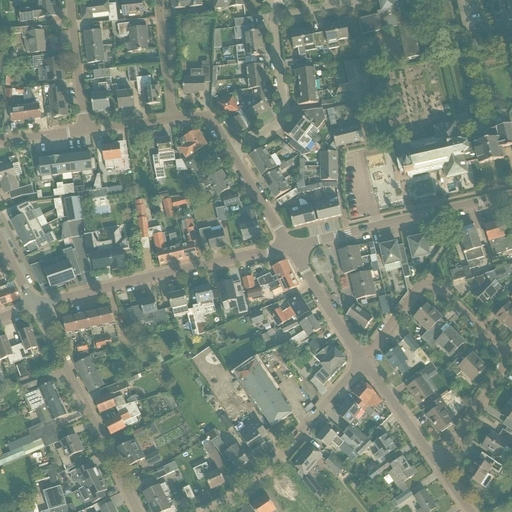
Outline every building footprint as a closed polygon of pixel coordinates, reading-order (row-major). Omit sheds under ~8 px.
[(18,9),(18,13),(20,22),(33,21),(33,19),(39,18),(56,16),(54,0),(36,0),(38,7),(32,8),(32,7),(18,9)] [(122,3),(115,4),(117,22),(124,21),(124,16),(142,14),(140,0),(128,0),(122,1),(122,3)] [(172,10),(182,9),(185,9),(185,4),(184,0),(166,0),(167,7),(172,6),(172,10)] [(188,0),(189,3),(189,8),(202,7),(201,0),(188,0)] [(213,0),(213,1),(214,9),(244,6),(242,0),(213,0)] [(358,20),(360,29),(362,35),(381,31),(381,30),(398,27),(405,59),(420,56),(416,36),(421,35),(417,15),(415,16),(414,12),(418,11),(415,0),(378,0),(381,11),(376,12),(377,15),(358,20)] [(511,0),(509,1),(492,4),(494,16),(495,16),(511,12),(511,0)] [(82,20),(92,18),(92,14),(108,13),(109,22),(117,22),(115,4),(108,5),(108,2),(80,6),(82,20)] [(495,16),(498,30),(511,26),(511,17),(511,12),(495,16)] [(234,20),(235,28),(248,27),(253,26),(252,18),(242,19),(234,20)] [(340,24),(335,25),(338,41),(349,39),(349,42),(355,41),(353,27),(347,28),(345,20),(339,21),(340,24)] [(146,28),(136,29),(130,30),(129,23),(118,25),(119,37),(130,36),(132,51),(147,50),(145,37),(147,36),(146,28)] [(325,32),(319,34),(322,47),(322,49),(322,50),(339,47),(338,41),(335,25),(330,26),(329,23),(324,24),(325,32)] [(306,30),(301,31),(305,52),(305,51),(322,49),(322,47),(319,34),(313,35),(312,26),(306,27),(306,30)] [(511,26),(498,30),(501,43),(511,40),(511,26)] [(30,28),(10,30),(11,35),(22,34),(22,39),(23,39),(25,46),(27,53),(30,53),(30,54),(45,52),(42,32),(41,32),(41,27),(30,28)] [(248,27),(235,28),(234,28),(235,40),(244,39),(244,46),(263,43),(262,31),(249,33),(248,27)] [(293,49),(298,48),(299,56),(306,55),(305,51),(305,52),(301,31),(296,32),(296,29),(290,30),(293,49)] [(84,33),(86,48),(102,46),(100,31),(84,33)] [(238,65),(242,64),(252,63),(252,57),(265,56),(263,43),(244,46),(245,52),(236,53),(238,65)] [(102,46),(86,48),(88,64),(103,62),(102,46)] [(46,56),(36,57),(32,57),(34,70),(46,68),(47,82),(63,80),(61,60),(46,62),(46,56)] [(349,84),(361,81),(363,91),(369,90),(364,60),(345,64),(349,84)] [(246,67),(248,79),(267,76),(266,71),(263,71),(262,65),(246,67)] [(137,82),(136,79),(135,66),(127,67),(129,83),(137,82)] [(191,79),(183,79),(184,94),(192,94),(192,92),(203,91),(203,83),(209,83),(209,73),(209,67),(201,67),(201,70),(190,70),(191,79)] [(298,77),(299,82),(315,80),(314,68),(294,71),(295,77),(298,77)] [(334,70),(336,78),(344,76),(343,68),(334,70)] [(99,70),(93,71),(94,80),(110,78),(109,69),(105,70),(99,70)] [(267,76),(248,79),(249,90),(265,88),(264,82),(267,82),(267,76)] [(344,76),(336,78),(337,85),(346,84),(344,76)] [(136,79),(137,82),(137,85),(138,95),(139,95),(139,93),(144,92),(146,105),(160,104),(158,88),(151,89),(150,77),(136,79)] [(315,80),(299,82),(300,93),(316,92),(315,80)] [(99,85),(100,94),(92,95),(94,111),(109,110),(106,84),(99,85)] [(117,96),(118,99),(119,109),(134,107),(132,92),(125,93),(124,86),(117,87),(116,87),(117,96)] [(268,88),(265,88),(249,90),(252,90),(253,100),(270,108),(268,88)] [(50,101),(51,107),(51,114),(52,118),(67,116),(66,107),(65,107),(64,96),(66,96),(65,89),(50,91),(51,101),(50,101)] [(4,102),(4,106),(10,107),(13,107),(14,97),(23,97),(23,95),(16,94),(16,91),(15,91),(11,90),(5,90),(4,102)] [(298,99),(298,105),(318,103),(316,92),(300,93),(301,99),(298,99)] [(217,100),(218,103),(217,104),(222,116),(232,112),(238,110),(232,94),(217,100)] [(370,94),(361,96),(363,104),(372,102),(370,94)] [(246,108),(247,110),(253,119),(270,108),(253,100),(244,105),(246,108)] [(32,107),(24,108),(26,121),(41,119),(39,106),(38,106),(38,103),(31,104),(32,107)] [(10,110),(10,113),(11,123),(26,121),(24,108),(10,110)] [(239,112),(225,118),(228,123),(227,124),(234,136),(245,129),(239,119),(242,118),(239,112)] [(299,115),(291,124),(305,135),(312,126),(317,129),(321,124),(310,116),(306,121),(299,115)] [(401,151),(394,153),(396,158),(399,174),(404,173),(404,174),(407,174),(407,177),(408,177),(408,178),(410,179),(411,179),(412,178),(413,177),(413,176),(437,171),(444,169),(446,178),(449,178),(453,177),(460,175),(467,174),(465,164),(470,162),(471,162),(478,161),(474,143),(467,145),(466,144),(461,142),(460,140),(459,140),(455,123),(440,126),(436,127),(434,128),(437,137),(410,144),(400,146),(401,151)] [(291,124),(284,133),(292,140),(288,144),(298,153),(302,148),(298,144),(305,135),(291,124)] [(501,126),(495,127),(495,128),(501,148),(511,145),(511,127),(511,124),(501,126)] [(360,125),(347,128),(350,144),(363,141),(360,125)] [(332,131),(333,138),(335,147),(350,144),(347,128),(332,131)] [(487,140),(474,143),(478,161),(479,164),(503,159),(501,148),(495,128),(485,130),(487,140)] [(179,149),(184,157),(185,158),(207,145),(197,129),(183,138),(184,140),(179,143),(182,147),(179,149)] [(140,135),(133,136),(134,143),(141,142),(140,135)] [(170,139),(157,141),(158,151),(158,154),(159,156),(161,169),(163,168),(162,162),(175,160),(174,152),(171,152),(171,149),(170,139)] [(286,146),(279,141),(276,144),(283,149),(286,146)] [(119,146),(103,147),(105,169),(114,168),(115,172),(129,170),(129,168),(127,158),(121,159),(119,146)] [(286,146),(283,149),(289,155),(292,151),(286,146)] [(264,147),(249,157),(255,167),(270,157),(264,147)] [(320,153),(320,167),(337,167),(337,152),(320,153)] [(90,154),(80,155),(82,173),(81,173),(82,178),(93,176),(92,171),(96,171),(95,159),(91,159),(90,154)] [(80,155),(69,156),(72,174),(81,173),(82,173),(80,155)] [(270,157),(255,167),(261,177),(282,164),(276,155),(271,158),(270,157)] [(69,156),(59,158),(62,175),(72,174),(69,156)] [(159,156),(153,157),(154,170),(156,180),(165,178),(163,168),(161,169),(159,156)] [(59,158),(49,159),(51,177),(52,177),(62,175),(59,158)] [(189,175),(195,173),(208,169),(208,168),(213,166),(210,158),(194,165),(191,159),(183,163),(189,175)] [(39,166),(36,166),(37,178),(41,178),(41,183),(52,181),(52,177),(51,177),(49,159),(39,160),(39,166)] [(291,160),(286,163),(279,167),(281,171),(288,167),(289,168),(294,164),(291,160)] [(23,174),(17,161),(13,163),(19,176),(23,174)] [(0,181),(4,194),(9,193),(12,200),(21,197),(24,196),(34,194),(31,185),(19,189),(11,164),(2,167),(2,164),(0,163),(0,181)] [(337,167),(320,167),(320,181),(337,181),(337,167)] [(208,169),(195,173),(198,183),(204,183),(206,190),(213,187),(218,195),(233,186),(228,179),(226,180),(221,172),(213,177),(208,169)] [(263,179),(269,189),(284,180),(278,170),(263,179)] [(284,180),(269,189),(275,199),(290,190),(284,180)] [(295,190),(285,196),(276,201),(280,207),(298,196),(297,194),(296,190),(295,190)] [(79,193),(78,193),(78,197),(79,203),(91,201),(90,191),(79,193)] [(167,192),(158,194),(160,200),(169,199),(167,192)] [(237,194),(222,199),(224,207),(240,203),(237,194)] [(78,197),(64,200),(68,222),(67,222),(68,223),(83,220),(82,220),(79,203),(78,197)] [(172,199),(173,207),(190,205),(189,197),(172,199)] [(60,199),(54,200),(55,210),(57,210),(62,209),(60,199)] [(163,201),(165,213),(173,211),(171,199),(163,201)] [(337,199),(326,201),(330,218),(341,216),(337,199)] [(314,204),(316,212),(318,221),(330,218),(326,201),(314,204)] [(13,220),(11,221),(15,230),(37,219),(33,212),(34,211),(30,203),(25,203),(16,208),(17,210),(20,217),(13,220)] [(312,205),(300,208),(304,225),(316,222),(312,205)] [(238,221),(240,231),(243,241),(260,237),(253,206),(246,208),(249,218),(238,221)] [(226,221),(223,208),(216,209),(219,222),(226,221)] [(288,210),(293,227),(304,225),(300,208),(288,210)] [(138,212),(138,218),(137,218),(139,238),(148,237),(146,218),(144,218),(143,212),(138,212)] [(37,219),(15,230),(19,238),(41,228),(37,219)] [(176,254),(178,262),(197,257),(194,243),(196,242),(191,219),(179,222),(183,238),(184,245),(181,246),(183,253),(176,254)] [(484,227),(487,237),(493,256),(511,250),(511,235),(507,239),(505,239),(500,222),(484,227)] [(41,228),(19,238),(24,247),(26,246),(33,243),(37,250),(38,251),(51,245),(58,242),(52,232),(45,235),(41,228)] [(210,228),(199,231),(202,246),(209,244),(210,250),(226,246),(223,231),(211,233),(210,228)] [(460,235),(465,252),(481,248),(475,230),(460,235)] [(119,234),(108,236),(109,242),(99,244),(98,240),(98,241),(96,233),(84,235),(84,236),(85,236),(89,256),(87,256),(87,257),(92,256),(94,270),(106,268),(106,266),(109,266),(109,267),(111,267),(112,271),(124,269),(123,265),(124,264),(122,251),(124,250),(123,250),(123,248),(126,248),(125,239),(120,240),(119,234)] [(162,233),(153,236),(156,251),(160,266),(169,264),(167,256),(170,255),(169,248),(166,249),(162,233)] [(171,247),(169,248),(170,255),(167,256),(169,264),(178,262),(176,254),(183,253),(181,246),(179,246),(176,234),(169,235),(171,247)] [(425,235),(416,237),(408,239),(413,259),(429,255),(428,248),(433,247),(432,241),(426,242),(425,235)] [(71,238),(63,241),(65,247),(73,244),(71,238)] [(397,245),(396,242),(380,246),(384,265),(400,262),(401,266),(408,265),(403,244),(397,245)] [(358,246),(338,251),(341,263),(361,258),(358,246)] [(67,263),(58,266),(64,283),(75,280),(74,278),(73,274),(80,272),(72,248),(63,251),(64,256),(67,263)] [(468,267),(462,269),(465,279),(467,281),(472,279),(469,270),(478,267),(476,260),(484,258),(481,248),(465,252),(464,253),(468,267)] [(361,258),(341,263),(344,275),(364,270),(361,258)] [(256,280),(261,289),(268,286),(293,274),(286,261),(272,268),(276,276),(272,278),(270,274),(256,280)] [(43,262),(30,267),(38,283),(48,279),(49,283),(51,288),(57,286),(58,287),(64,285),(63,284),(64,283),(58,266),(46,271),(43,264),(43,262)] [(408,265),(401,266),(402,268),(404,278),(405,278),(411,276),(408,265)] [(505,267),(474,278),(478,289),(473,294),(484,305),(493,296),(495,298),(504,290),(497,283),(494,287),(492,289),(490,287),(494,282),(509,277),(508,276),(511,274),(511,273),(509,266),(505,267)] [(462,269),(450,272),(453,282),(465,279),(462,269)] [(350,276),(353,288),(373,284),(370,272),(350,276)] [(293,274),(268,286),(271,292),(281,287),(284,294),(299,287),(293,274)] [(252,277),(242,279),(245,291),(254,288),(254,286),(252,277)] [(231,281),(218,284),(222,304),(235,301),(237,309),(239,315),(247,312),(240,283),(232,285),(232,283),(231,281)] [(373,284),(353,288),(356,300),(376,296),(373,284)] [(0,306),(18,300),(14,288),(9,290),(7,286),(0,288),(0,306)] [(198,305),(192,306),(193,309),(197,324),(201,323),(204,322),(203,316),(205,315),(204,308),(213,306),(212,301),(213,300),(212,296),(209,287),(194,290),(197,300),(198,304),(198,305)] [(260,289),(246,291),(248,302),(262,299),(260,289)] [(385,296),(386,301),(387,304),(393,303),(390,291),(384,293),(385,296)] [(170,296),(169,296),(172,309),(174,318),(187,315),(192,337),(199,335),(193,309),(188,310),(187,306),(184,292),(176,294),(175,293),(170,294),(170,296)] [(299,298),(291,303),(289,304),(291,307),(287,310),(287,311),(283,314),(279,309),(270,315),(278,327),(288,321),(296,316),(298,319),(309,312),(299,298)] [(141,306),(130,308),(130,309),(133,321),(144,319),(143,315),(153,313),(155,323),(166,320),(163,310),(157,312),(157,309),(154,299),(140,303),(141,306)] [(386,301),(380,302),(383,315),(389,313),(387,304),(386,301)] [(511,307),(509,304),(504,309),(496,316),(511,330),(511,329),(511,307)] [(354,305),(346,316),(364,330),(372,319),(354,305)] [(414,318),(421,325),(427,332),(421,338),(426,343),(439,331),(439,330),(438,331),(433,327),(442,318),(436,313),(435,314),(426,305),(414,318)] [(111,309),(99,312),(102,326),(103,325),(109,324),(109,326),(115,325),(111,309)] [(130,309),(124,311),(126,317),(128,316),(129,322),(133,321),(130,309)] [(99,312),(87,315),(90,328),(97,327),(97,329),(103,328),(103,325),(102,326),(99,312)] [(245,319),(248,326),(253,324),(253,325),(265,321),(261,312),(250,316),(250,317),(245,319)] [(87,315),(75,317),(78,331),(85,329),(85,331),(91,330),(90,328),(87,315)] [(63,320),(63,323),(66,334),(73,332),(73,334),(79,333),(78,331),(75,317),(63,320)] [(312,317),(304,323),(300,325),(304,331),(289,341),(294,349),(302,344),(311,340),(308,337),(320,330),(312,317)] [(296,320),(281,328),(283,334),(298,326),(296,320)] [(23,344),(17,346),(22,361),(33,356),(31,350),(37,348),(30,329),(28,330),(26,329),(21,331),(21,333),(19,333),(23,344)] [(439,331),(426,343),(431,348),(436,343),(450,357),(464,343),(450,329),(443,335),(439,331)] [(403,341),(409,349),(413,353),(414,353),(424,364),(429,360),(409,336),(403,341)] [(0,355),(2,360),(8,358),(10,365),(22,361),(17,346),(10,349),(6,337),(5,338),(2,337),(0,337),(0,355)] [(110,337),(105,338),(107,346),(111,344),(119,342),(118,337),(111,338),(110,337)] [(107,346),(105,338),(101,339),(95,340),(97,349),(102,348),(102,347),(107,346)] [(314,340),(308,345),(314,354),(320,349),(314,340)] [(314,377),(316,379),(323,386),(346,363),(343,361),(344,360),(334,350),(333,352),(330,346),(316,356),(321,363),(320,364),(323,367),(314,377)] [(289,357),(291,355),(285,347),(277,353),(285,365),(291,360),(289,357)] [(407,361),(404,357),(398,348),(385,357),(394,370),(398,367),(403,374),(409,370),(404,363),(407,361)] [(463,353),(456,360),(441,375),(447,380),(454,372),(457,376),(463,370),(466,374),(467,372),(474,379),(486,368),(478,360),(477,362),(471,356),(468,358),(463,353)] [(75,365),(82,379),(95,372),(89,358),(75,365)] [(256,361),(248,366),(239,372),(235,374),(271,428),(292,414),(256,361)] [(432,363),(414,376),(418,380),(408,387),(415,396),(413,397),(418,405),(433,394),(422,378),(435,369),(432,363)] [(95,372),(82,379),(89,393),(102,386),(95,372)] [(113,394),(129,387),(128,383),(140,379),(138,375),(110,387),(113,394)] [(21,382),(20,383),(23,391),(38,386),(35,377),(29,379),(21,382)] [(354,403),(361,410),(370,417),(374,413),(370,409),(373,405),(376,408),(382,401),(376,396),(362,381),(352,394),(358,399),(354,403)] [(52,383),(23,395),(29,413),(35,410),(36,411),(40,409),(40,408),(46,406),(45,405),(59,399),(52,383)] [(213,386),(209,389),(222,408),(227,405),(213,386)] [(178,409),(168,392),(161,395),(171,412),(178,409)] [(110,394),(108,395),(98,399),(99,401),(95,403),(99,413),(115,407),(116,409),(126,406),(122,397),(112,400),(110,394)] [(444,397),(439,401),(436,402),(430,406),(434,411),(427,416),(438,432),(452,422),(441,406),(448,402),(444,397)] [(506,428),(511,431),(511,398),(501,415),(510,421),(506,428)] [(6,445),(9,453),(41,440),(41,441),(44,440),(43,439),(59,433),(56,425),(51,427),(49,422),(66,415),(59,399),(45,405),(46,406),(40,408),(40,409),(36,411),(36,412),(41,424),(27,430),(29,435),(6,445)] [(342,408),(337,415),(349,425),(351,426),(354,428),(359,423),(354,418),(359,412),(347,402),(347,403),(345,402),(341,407),(342,408)] [(134,403),(126,406),(116,409),(119,415),(112,418),(113,420),(105,424),(110,435),(124,429),(138,422),(135,417),(140,414),(134,403)] [(225,414),(219,419),(227,431),(234,426),(225,414)] [(242,439),(247,447),(253,455),(258,451),(257,449),(265,444),(262,440),(268,435),(258,420),(245,429),(248,435),(242,439)] [(132,433),(135,440),(117,449),(124,461),(126,460),(130,466),(145,458),(136,439),(148,433),(151,438),(158,434),(153,424),(145,428),(144,427),(132,433)] [(344,434),(344,435),(359,447),(367,440),(366,439),(366,440),(354,428),(351,426),(344,434)] [(317,439),(324,445),(327,447),(331,442),(339,449),(344,444),(354,453),(355,451),(359,447),(344,435),(340,440),(336,436),(326,428),(317,439)] [(482,447),(491,452),(499,457),(505,447),(511,451),(511,436),(502,430),(498,437),(491,433),(482,447)] [(43,439),(44,440),(43,441),(47,448),(58,443),(61,443),(63,448),(57,451),(64,466),(66,471),(72,468),(68,457),(82,451),(76,436),(70,439),(66,431),(60,433),(59,433),(43,439)] [(373,456),(377,462),(378,464),(384,460),(382,458),(383,457),(383,458),(395,449),(386,436),(374,444),(379,452),(373,456)] [(237,445),(229,450),(226,445),(224,446),(218,437),(211,442),(213,445),(226,462),(229,460),(236,470),(248,462),(237,445)] [(201,443),(203,447),(218,469),(224,465),(207,439),(201,443)] [(0,456),(0,467),(44,448),(41,441),(41,440),(9,453),(0,456)] [(359,447),(355,451),(360,456),(372,445),(367,440),(359,447)] [(309,476),(307,474),(321,456),(311,448),(307,453),(305,452),(294,466),(300,471),(297,473),(303,481),(314,495),(321,490),(309,476)] [(157,452),(145,458),(144,459),(148,466),(161,459),(157,452)] [(348,458),(352,462),(358,456),(355,452),(348,458)] [(331,457),(325,463),(338,475),(344,469),(331,457)] [(401,458),(393,464),(391,465),(394,470),(388,474),(399,490),(400,490),(403,493),(408,489),(403,483),(414,475),(401,458)] [(479,485),(480,485),(485,488),(492,478),(487,474),(490,469),(498,474),(502,467),(490,459),(486,465),(477,459),(466,476),(479,485)] [(370,469),(368,470),(369,472),(367,473),(368,475),(365,477),(368,482),(378,474),(390,466),(386,460),(385,461),(384,460),(378,464),(379,465),(377,466),(371,469),(370,469)] [(164,467),(164,469),(153,475),(156,481),(179,469),(175,462),(164,467)] [(198,480),(205,477),(205,478),(211,490),(224,483),(218,471),(212,474),(209,467),(208,468),(206,463),(193,469),(198,480)] [(89,465),(76,471),(76,470),(69,474),(71,476),(70,478),(71,480),(71,481),(72,483),(74,483),(75,483),(77,482),(82,488),(83,487),(84,488),(101,479),(96,468),(92,470),(89,465)] [(56,476),(49,478),(52,487),(59,485),(56,476)] [(101,479),(84,488),(79,490),(84,501),(89,499),(92,504),(97,502),(106,498),(103,492),(107,490),(101,479)] [(144,494),(149,505),(171,495),(165,483),(144,494)] [(189,486),(183,489),(189,501),(194,498),(189,486)] [(43,492),(46,502),(48,511),(67,511),(60,487),(43,492)] [(408,490),(391,502),(394,508),(398,505),(412,496),(408,490)] [(424,490),(416,496),(414,497),(421,509),(417,511),(416,511),(430,511),(436,508),(424,490)] [(171,495),(149,505),(152,511),(176,511),(172,503),(174,501),(171,495)] [(276,511),(266,496),(241,511),(276,511)] [(101,511),(115,511),(112,504),(107,506),(104,501),(93,507),(95,511),(97,511),(101,511)]
